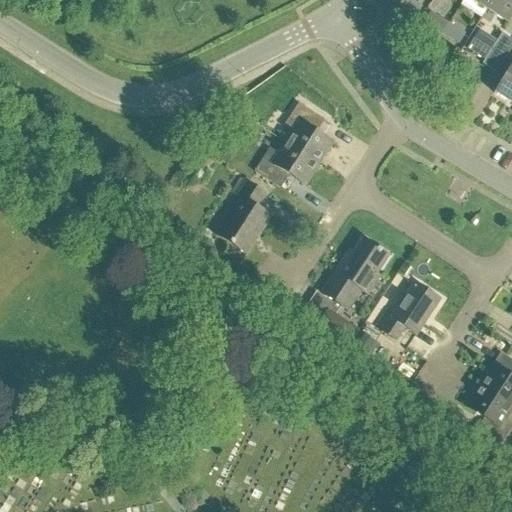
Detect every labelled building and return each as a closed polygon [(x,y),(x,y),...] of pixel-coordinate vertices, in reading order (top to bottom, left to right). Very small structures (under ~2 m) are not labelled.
[(416,19),(423,9),(409,0),(403,0),(399,7),(416,19)] [(466,0),(487,13),(495,0),(466,0)] [(511,0),(495,0),(487,13),(509,27),(511,21),(511,0)] [(443,37),(449,26),(431,14),(424,25),(443,37)] [(449,26),(443,37),(458,47),(465,36),(449,26)] [(473,41),(466,51),(484,62),(482,66),(495,74),(511,47),(511,41),(501,35),(496,44),(491,52),(473,41)] [(511,58),(508,64),(511,66),(493,96),(511,106),(511,58)] [(285,145),(318,167),(332,145),(316,134),(324,122),(299,105),(283,129),(291,134),(285,145)] [(305,187),(318,167),(285,145),(278,155),(270,150),(255,174),(279,190),(289,177),(305,187)] [(245,257),(269,219),(256,210),(265,196),(243,182),(235,197),(239,200),(215,237),(245,257)] [(387,258),(362,242),(353,257),(349,254),(321,297),(335,305),(329,314),(319,308),(311,322),(318,327),(316,330),(347,350),(358,333),(334,318),(340,309),(347,313),(360,293),(366,297),(379,279),(375,276),(387,258)] [(416,338),(439,302),(414,286),(394,317),(387,313),(375,331),(395,343),(404,331),(416,338)] [(347,350),(346,351),(363,362),(375,343),(358,332),(358,333),(347,350)] [(365,363),(364,364),(374,371),(375,370),(381,360),(370,354),(365,363)] [(511,378),(511,380),(495,369),(494,368),(480,389),(511,409),(511,378)] [(511,426),(506,422),(511,413),(511,409),(480,389),(466,410),(484,422),(478,433),(500,448),(511,429),(511,426)]
